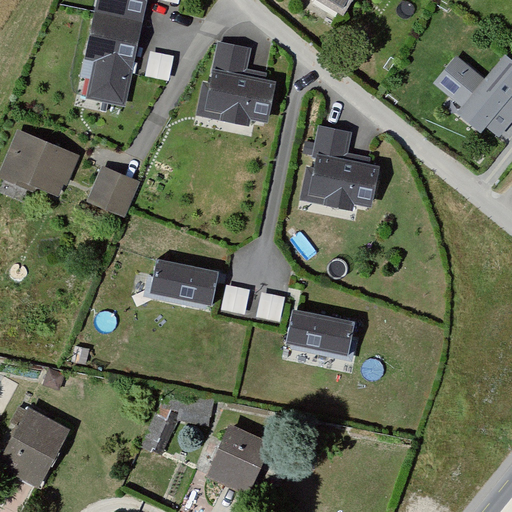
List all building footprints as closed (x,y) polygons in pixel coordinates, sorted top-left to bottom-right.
[(93,0),(90,19),(139,28),(144,0),(93,0)] [(298,0),(337,23),(350,0),(298,0)] [(139,28),(90,19),(81,66),(90,68),(83,107),(123,115),(139,28)] [(212,46),(197,117),(215,120),(213,130),(243,136),(245,127),(262,130),(270,90),(239,83),(246,53),(212,46)] [(475,142),(481,135),(493,145),(511,121),(511,78),(497,66),(480,86),(452,63),(429,91),(458,114),(450,123),(475,142)] [(352,135),(319,128),(304,199),(373,213),(382,169),(346,162),(352,135)] [(71,162),(12,138),(0,168),(0,183),(53,205),(71,162)] [(133,189),(98,175),(84,210),(119,224),(133,189)] [(158,260),(150,296),(211,310),(220,274),(158,260)] [(223,306),(245,311),(250,286),(228,282),(223,306)] [(262,289),(257,314),(280,318),(285,293),(262,289)] [(357,327),(289,314),(282,350),(350,363),(357,327)] [(23,416),(0,456),(0,476),(32,494),(63,438),(23,416)] [(264,450),(224,433),(202,487),(242,503),(264,450)]
